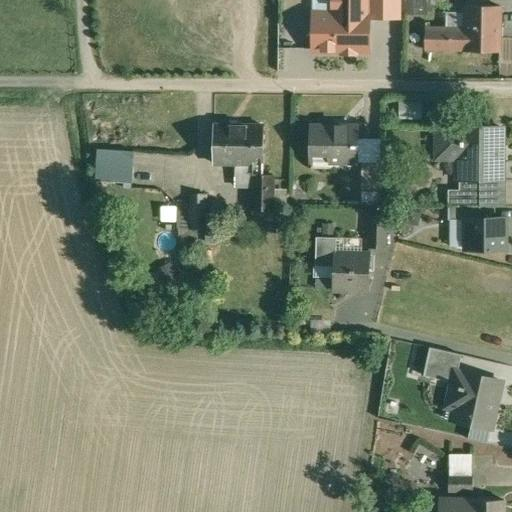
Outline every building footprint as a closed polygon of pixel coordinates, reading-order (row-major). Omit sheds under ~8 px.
[(340,0),(340,6),(316,6),(317,51),(373,51),(373,19),(372,0),(340,0)] [(372,0),(373,19),(400,18),(399,0),(372,0)] [(500,6),(466,5),(466,16),(466,28),(444,28),(426,28),(425,49),(465,50),(465,51),(499,52),(500,6)] [(466,16),(444,15),(444,28),(466,28),(466,16)] [(264,125),(214,125),(213,163),(236,163),(236,160),(253,160),(253,174),(263,174),(264,125)] [(358,126),(311,125),(310,161),(312,161),(312,154),(329,154),(329,162),(358,162),(358,126)] [(501,127),(460,126),(460,130),(440,130),(439,154),(459,154),(459,179),(500,180),(501,127)] [(136,182),(137,150),(99,149),(98,181),(136,182)] [(380,161),(362,161),(362,193),(379,193),(380,161)] [(263,174),(253,174),(253,210),(273,210),(273,174),(263,174)] [(481,189),(449,189),(449,206),(480,206),(481,189)] [(205,193),(191,193),(191,229),(205,229),(205,193)] [(386,215),(370,215),(369,247),(385,248),(386,215)] [(464,249),(505,249),(505,219),(464,219),(464,249)] [(418,223),(403,221),(400,230),(416,233),(418,223)] [(337,237),(317,237),(316,265),(334,266),(335,253),(337,253),(337,237)] [(337,253),(335,253),(334,266),(334,289),(356,290),(356,288),(369,288),(369,291),(370,290),(370,270),(369,270),(370,256),(371,254),(337,253)] [(196,284),(196,254),(180,254),(180,283),(196,284)] [(462,355),(430,347),(424,376),(453,382),(461,384),(464,372),(458,371),(462,355)] [(502,381),(464,372),(461,384),(453,382),(448,403),(460,405),(457,421),(492,429),(496,410),(494,410),(500,383),(502,383),(502,381)] [(473,476),(449,476),(448,491),(472,491),(473,476)] [(503,511),(504,500),(471,499),(471,503),(465,503),(465,499),(443,499),(442,511),(503,511)]
